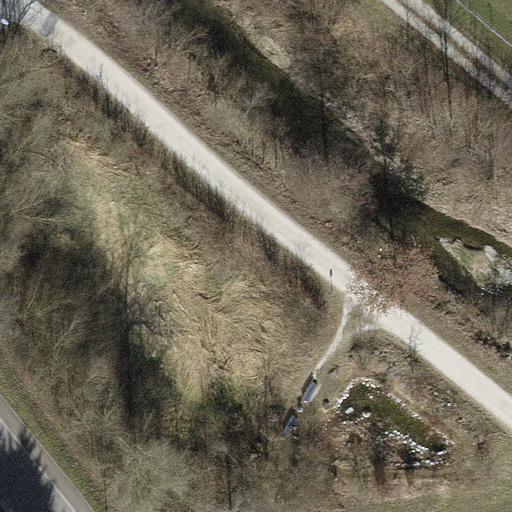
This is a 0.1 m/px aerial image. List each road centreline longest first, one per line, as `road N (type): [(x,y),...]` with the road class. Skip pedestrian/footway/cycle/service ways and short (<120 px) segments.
road 1 (track): [(511,412),(18,0)]
road 2 (track): [(399,0),(511,94)]
